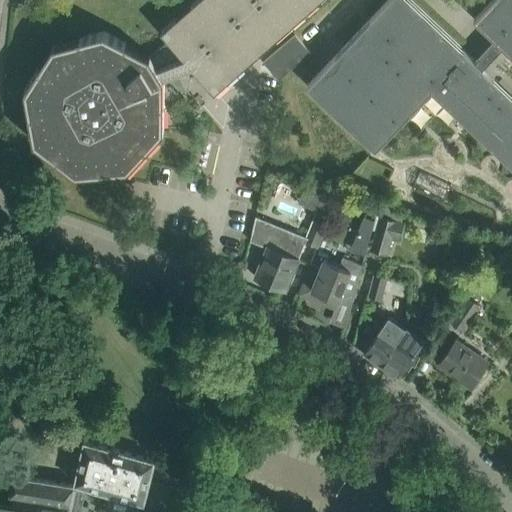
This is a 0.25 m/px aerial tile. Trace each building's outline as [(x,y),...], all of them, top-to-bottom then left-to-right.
[(215,91),(318,0),(195,0),(161,30),(169,39),(150,55),(104,31),(53,45),(24,89),(33,141),(76,173),(128,168),(164,130),(164,77),(166,77),(186,92),(190,67),(193,66),(215,91)] [(411,0),(387,0),(308,84),(375,148),(432,88),(511,163),(511,95),(476,61),(411,0)] [(511,0),(490,0),(474,17),(497,39),(504,45),(511,53),(511,0)] [(170,176),(182,179),(188,162),(176,158),(170,176)] [(322,194),(327,174),(307,168),(301,189),(322,194)] [(331,217),(337,201),(336,200),(339,192),(326,188),(316,211),(331,217)] [(319,246),(331,217),(316,211),(306,234),(304,240),(306,241),(319,246)] [(399,236),(404,219),(380,212),(371,245),(388,250),(392,234),(399,236)] [(267,246),(255,275),(287,288),(300,256),(306,241),(304,240),(306,234),(289,227),(287,234),(266,225),(259,242),(267,246)] [(354,297),(364,263),(344,255),(340,265),(325,259),(321,267),(311,263),(299,293),(335,308),(342,292),(354,297)] [(381,299),(388,276),(373,272),(367,296),(381,299)] [(465,330),(482,305),(480,304),(486,295),(473,287),(468,294),(466,293),(449,319),(465,330)] [(382,363),(406,327),(405,324),(391,315),(385,322),(365,352),(382,363)] [(415,364),(427,339),(424,337),(425,326),(406,320),(405,324),(406,327),(382,363),(398,375),(401,371),(405,375),(413,363),(415,364)] [(491,359),(459,337),(440,363),(472,386),(491,359)] [(154,459),(85,440),(76,482),(76,484),(13,474),(10,494),(13,495),(12,502),(1,500),(0,507),(0,511),(80,511),(86,486),(86,484),(144,501),(154,459)]
